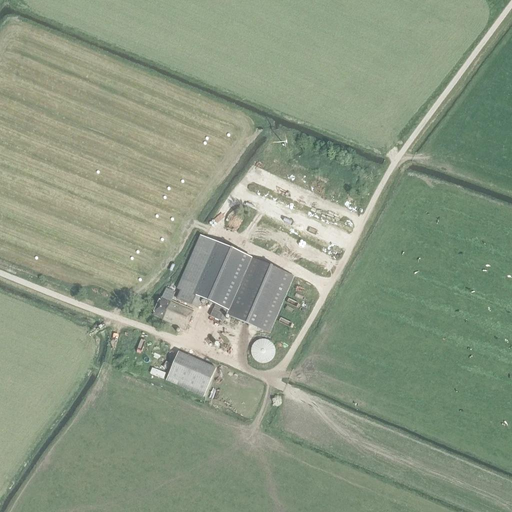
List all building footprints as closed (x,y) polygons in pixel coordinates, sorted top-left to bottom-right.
[(294,277),(200,236),(176,290),(180,292),(176,301),(193,308),(196,298),(215,306),(210,317),(223,323),(226,315),(269,334),(294,277)] [(162,321),(162,322),(184,332),(193,311),(171,302),(172,301),(162,296),(152,316),(162,321)] [(290,331),(294,320),(280,315),(276,326),(290,331)] [(270,343),(268,341),(265,340),(262,340),(259,341),(256,342),(253,344),(252,347),(251,349),(250,352),(251,356),(252,358),(254,360),(256,362),(259,363),(262,364),(265,364),(268,363),(270,361),(272,359),(274,356),(274,353),(274,350),(273,348),(272,345),(270,343)] [(179,353),(167,382),(205,398),(217,369),(179,353)]
